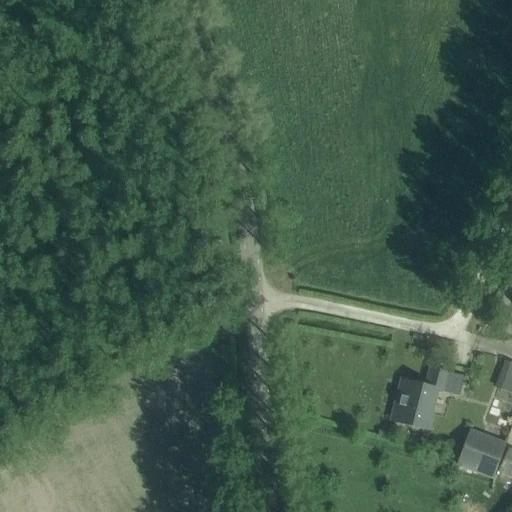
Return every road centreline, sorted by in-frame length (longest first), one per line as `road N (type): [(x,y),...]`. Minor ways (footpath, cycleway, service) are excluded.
road 1 (tertiary): [(274,511),(256,299),(222,133),(172,0)]
road 2 (track): [(256,299),(448,322),(470,299),(511,200)]
